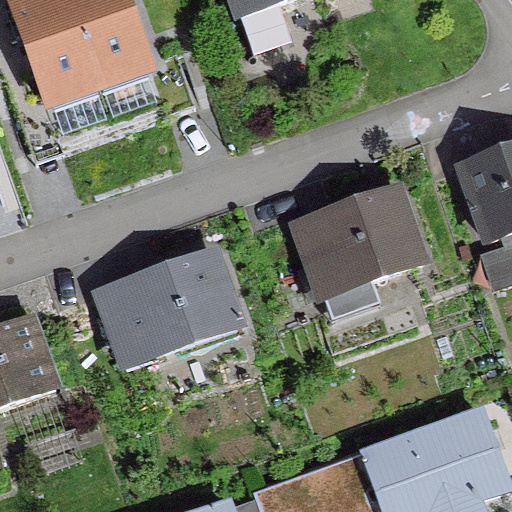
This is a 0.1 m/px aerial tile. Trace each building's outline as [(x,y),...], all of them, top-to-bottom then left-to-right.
[(101,90),(70,0),(9,0),(47,109),(101,90)] [(132,0),(70,0),(101,90),(157,71),(132,0)] [(227,0),(249,60),(287,47),(274,9),(298,0),(227,0)] [(511,154),(457,173),(483,247),(511,237),(511,154)] [(392,195),(293,230),(307,270),(324,264),(336,298),(418,269),(392,195)] [(209,260),(96,299),(113,347),(142,336),(150,361),(233,332),(209,260)] [(26,324),(0,332),(0,413),(51,396),(26,324)] [(489,360),(469,367),(475,383),(495,376),(489,360)] [(472,511),(470,506),(504,494),(478,421),(251,503),(254,511),(368,511),(378,509),(378,511),(472,511)]
